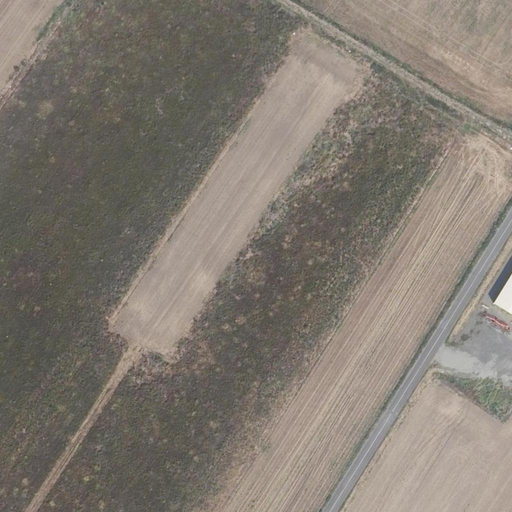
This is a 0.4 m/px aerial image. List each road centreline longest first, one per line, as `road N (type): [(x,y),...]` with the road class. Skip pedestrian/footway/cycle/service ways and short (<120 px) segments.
road 1 (tertiary): [(330,511),(511,221)]
road 2 (track): [(279,0),(511,140)]
